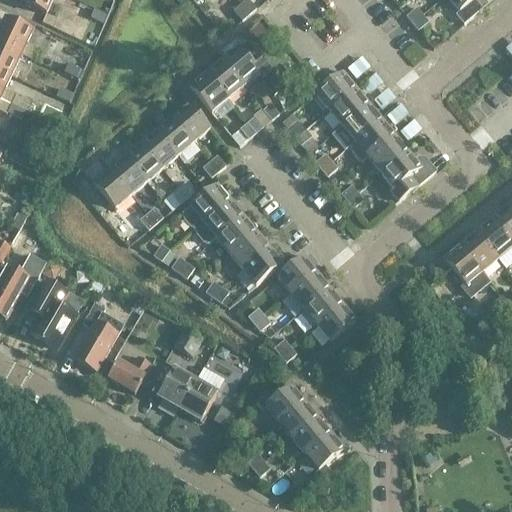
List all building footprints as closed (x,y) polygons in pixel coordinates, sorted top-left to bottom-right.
[(79,3),(72,0),(27,0),(24,7),(47,17),(53,2),(76,11),(79,3)] [(463,26),(482,11),(475,1),(476,0),(447,0),(459,14),(455,17),(463,26)] [(240,7),(249,17),(256,11),(247,1),(240,7)] [(241,23),(249,17),(240,7),(233,13),(241,23)] [(412,26),(422,17),(416,10),(406,18),(412,26)] [(90,20),(102,25),(106,16),(94,11),(90,20)] [(422,17),(412,26),(418,33),(428,24),(422,17)] [(0,47),(22,58),(33,35),(5,22),(0,32),(0,47)] [(262,80),(270,73),(239,35),(238,36),(246,45),(239,51),(236,48),(220,61),(243,89),(259,76),(262,80)] [(46,69),(31,62),(22,58),(0,47),(0,73),(11,79),(17,68),(27,72),(28,71),(42,78),(46,69)] [(35,53),(31,62),(46,69),(50,60),(35,53)] [(227,102),(243,89),(220,61),(204,74),(227,102)] [(68,66),(63,74),(76,81),(81,72),(68,66)] [(6,91),(11,79),(0,73),(0,100),(1,101),(25,113),(47,123),(51,115),(29,105),(29,104),(16,98),(17,96),(6,91)] [(272,73),(260,83),(272,96),(284,86),(272,73)] [(211,116),(227,102),(204,74),(188,88),(211,116)] [(329,113),(357,90),(343,74),(315,96),(329,113)] [(59,90),(56,99),(69,104),(72,96),(59,90)] [(342,129),(370,106),(357,90),(329,113),(342,129)] [(25,113),(1,101),(0,100),(0,114),(6,117),(7,115),(21,122),(25,113)] [(194,145),(210,132),(188,105),(171,119),(194,145)] [(355,145),(383,122),(370,106),(342,129),(355,145)] [(271,123),(278,117),(270,107),(262,113),(271,123)] [(178,159),(194,145),(171,119),(156,132),(178,159)] [(255,136),(262,130),(254,120),(247,126),(255,136)] [(362,165),(368,161),(396,137),(383,122),(355,145),(349,149),(350,150),(352,155),(357,162),(361,164),(362,165)] [(295,141),(305,132),(299,125),(288,133),(295,141)] [(248,142),(255,136),(247,126),(239,132),(248,142)] [(162,172),(178,159),(156,132),(140,145),(162,172)] [(305,132),(295,141),(300,148),(311,139),(305,132)] [(381,176),(409,153),(396,137),(368,161),(381,176)] [(147,185),(162,172),(140,145),(124,159),(147,185)] [(37,175),(43,163),(14,149),(8,161),(37,175)] [(427,163),(421,168),(409,153),(381,176),(393,192),(390,195),(398,205),(417,189),(436,174),(427,163)] [(321,173),(331,164),(325,156),(315,165),(321,173)] [(131,198),(147,185),(124,159),(109,172),(131,198)] [(210,164),(219,175),(225,169),(217,159),(210,164)] [(211,181),(219,175),(210,164),(202,170),(211,181)] [(331,164),(321,173),(326,180),(337,171),(331,164)] [(115,212),(131,198),(109,172),(93,185),(115,212)] [(178,191),(187,201),(194,195),(185,185),(178,191)] [(229,193),(226,195),(218,186),(181,216),(181,217),(183,216),(185,222),(190,227),(195,231),(193,232),(194,232),(231,203),(228,199),(232,197),(229,193)] [(132,198),(146,216),(156,208),(164,218),(172,212),(161,199),(158,201),(146,187),(132,198)] [(347,204),(357,196),(351,188),(340,197),(347,204)] [(179,208),(187,201),(178,191),(171,197),(179,208)] [(357,196),(347,204),(353,211),(363,203),(357,196)] [(206,248),(244,218),(231,203),(194,232),(194,233),(195,232),(198,238),(202,243),(207,247),(206,248)] [(511,215),(506,208),(490,221),(511,247),(511,215)] [(155,228),(163,221),(154,211),(146,217),(155,228)] [(148,234),(155,228),(146,217),(139,223),(148,234)] [(228,258),(257,234),(244,218),(206,248),(207,249),(215,242),(228,258)] [(511,249),(511,247),(490,221),(474,234),(497,262),(511,249)] [(241,273),(270,249),(257,234),(228,258),(241,273)] [(482,275),(497,262),(474,234),(459,247),(482,275)] [(0,265),(9,249),(0,243),(0,265)] [(489,284),(482,275),(459,247),(442,261),(465,289),(462,291),(469,300),(489,284)] [(162,265),(169,254),(161,248),(153,259),(162,265)] [(255,289),(284,266),(270,249),(241,273),(255,289)] [(169,254),(162,265),(168,269),(176,258),(169,254)] [(42,273),(46,267),(29,258),(11,289),(0,282),(0,319),(5,322),(20,296),(22,297),(28,287),(33,290),(42,273)] [(291,297),(317,275),(304,258),(277,280),(291,297)] [(179,277),(187,266),(179,260),(171,272),(179,277)] [(179,277),(186,283),(194,271),(187,266),(179,277)] [(303,312),(330,290),(317,275),(291,297),(303,312)] [(204,288),(206,285),(204,284),(205,283),(201,280),(196,286),(201,289),(203,287),(204,288)] [(40,320),(30,337),(55,352),(75,318),(59,308),(66,296),(45,284),(28,313),(40,320)] [(213,302),(221,290),(213,285),(205,296),(213,302)] [(213,302),(220,307),(228,312),(232,307),(224,302),(229,295),(221,290),(213,302)] [(316,328),(343,306),(330,290),(303,312),(316,328)] [(501,298),(510,309),(511,307),(511,296),(508,292),(501,298)] [(502,315),(510,309),(501,298),(494,304),(502,315)] [(108,319),(102,331),(96,327),(105,311),(94,305),(82,326),(92,332),(74,362),(96,375),(123,327),(108,319)] [(330,344),(357,322),(343,306),(316,328),(330,344)] [(254,328),(264,319),(258,311),(247,320),(254,328)] [(264,319),(254,328),(259,335),(270,326),(264,319)] [(193,362),(203,344),(203,343),(184,331),(173,350),(193,362)] [(279,359),(290,350),(284,343),(273,352),(279,359)] [(290,350),(279,359),(285,366),(296,357),(290,350)] [(137,359),(131,370),(118,363),(107,382),(134,398),(152,368),(137,359)] [(234,390),(246,369),(231,360),(219,381),(234,390)] [(179,412),(196,383),(185,377),(188,372),(177,366),(157,400),(179,412)] [(210,383),(207,389),(196,383),(179,412),(200,424),(218,395),(221,390),(210,383)] [(278,426),(305,403),(292,388),(272,404),(267,398),(256,406),(262,413),(265,410),(278,426)] [(292,441),(318,419),(305,403),(278,426),(292,441)] [(305,457),(331,435),(318,419),(292,441),(305,457)] [(331,435),(305,457),(318,473),(314,476),(320,483),(330,475),(324,468),(344,451),(331,435)] [(428,470),(438,461),(423,442),(412,451),(428,470)] [(253,473),(264,464),(258,457),(247,466),(253,473)] [(264,464),(253,473),(259,481),(270,472),(264,464)]
